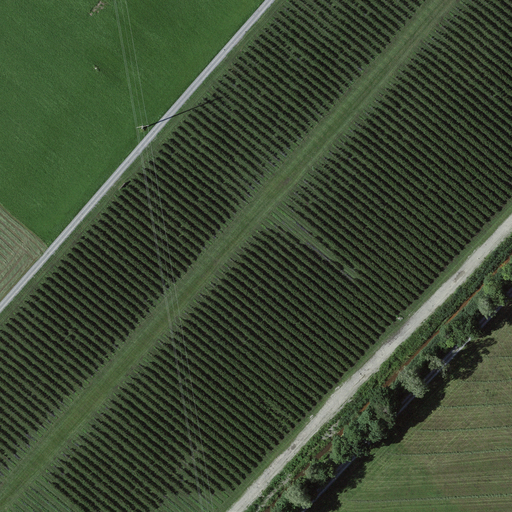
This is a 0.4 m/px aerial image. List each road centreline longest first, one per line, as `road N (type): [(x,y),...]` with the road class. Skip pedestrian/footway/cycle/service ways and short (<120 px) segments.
road 1 (track): [(276,0),(0,311)]
road 2 (track): [(511,297),(303,511)]
